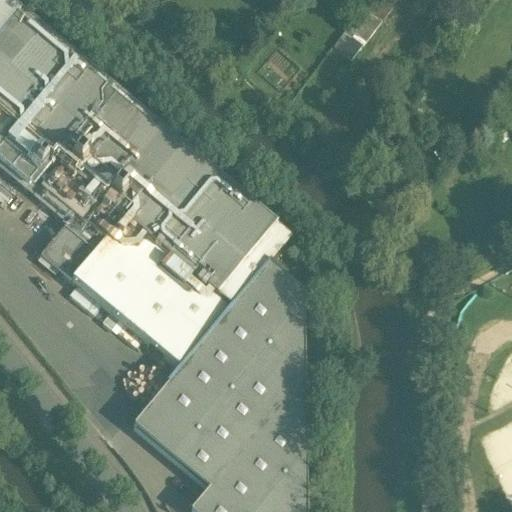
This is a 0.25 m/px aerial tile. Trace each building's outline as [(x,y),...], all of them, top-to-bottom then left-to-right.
[(378,0),(372,0),(333,50),(351,64),(392,11),(378,0)] [(0,42),(19,19),(0,3),(0,42)] [(275,232),(19,19),(0,42),(0,123),(10,131),(50,165),(62,175),(92,200),(122,225),(216,303),(275,232)] [(0,123),(0,142),(10,131),(0,123)] [(50,165),(10,131),(0,142),(0,167),(28,191),(50,165)] [(446,135),(433,149),(442,157),(454,142),(446,135)] [(92,200),(62,175),(41,202),(70,226),(92,200)] [(70,226),(40,261),(71,287),(122,225),(92,200),(70,226)] [(216,303),(122,225),(71,287),(164,365),(216,303)] [(216,303),(164,365),(178,376),(165,391),(167,393),(133,433),(209,497),(195,511),(305,511),(303,301),(285,286),(286,284),(269,271),(290,245),(275,232),(216,303)]
